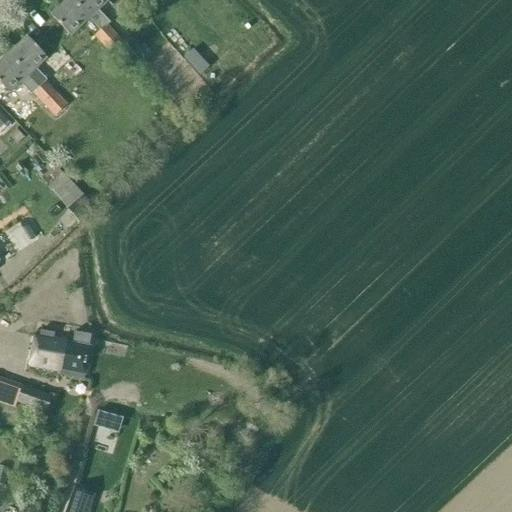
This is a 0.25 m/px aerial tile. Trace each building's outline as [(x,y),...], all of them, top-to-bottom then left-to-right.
[(70,37),(89,19),(71,0),(66,0),(50,15),(70,37)] [(109,24),(98,12),(108,2),(106,0),(71,0),(89,19),(100,31),(106,26),(109,24)] [(95,36),(105,48),(117,38),(106,26),(100,31),(95,36)] [(27,37),(8,55),(39,89),(45,83),(46,81),(36,70),(47,59),(27,37)] [(117,38),(105,48),(116,60),(120,57),(128,49),(117,38)] [(128,49),(120,57),(128,66),(136,58),(128,49)] [(198,50),(190,58),(205,75),(214,66),(198,50)] [(33,94),(44,106),(56,95),(45,83),(39,89),(8,55),(0,62),(0,84),(9,94),(20,84),(31,96),(33,94)] [(55,117),(67,106),(56,95),(44,106),(55,117)] [(0,130),(1,132),(10,124),(0,112),(0,130)] [(17,145),(24,139),(16,130),(9,136),(17,145)] [(94,208),(93,206),(83,195),(81,196),(67,209),(77,221),(78,222),(94,208)] [(35,337),(28,370),(83,380),(89,348),(88,348),(91,336),(74,333),(72,344),(35,337)] [(16,403),(39,411),(46,413),(51,398),(22,387),(16,403)] [(64,511),(88,511),(94,495),(73,488),(64,511)]
